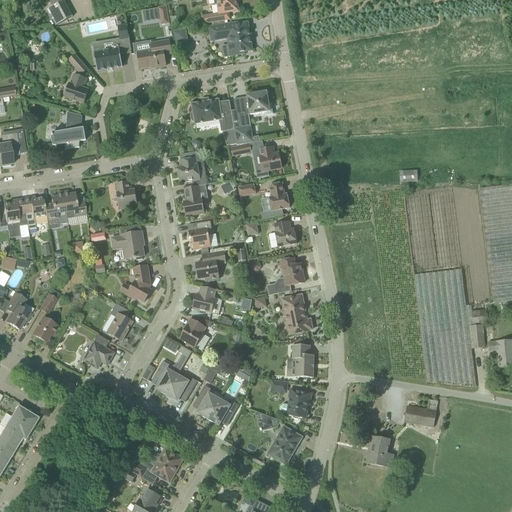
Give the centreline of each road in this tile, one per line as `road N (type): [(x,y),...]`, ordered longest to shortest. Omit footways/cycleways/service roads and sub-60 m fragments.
road 1 (tertiary): [(341,377),(284,66)]
road 2 (residential): [(116,394),(176,294),(154,158)]
road 3 (track): [(511,66),(308,80),(284,66)]
road 4 (unclassified): [(511,406),(341,377)]
road 5 (residential): [(106,165),(98,117),(107,90),(178,84)]
road 6 (residential): [(6,511),(75,391)]
road 7 (tertiary): [(302,502),(341,377)]
